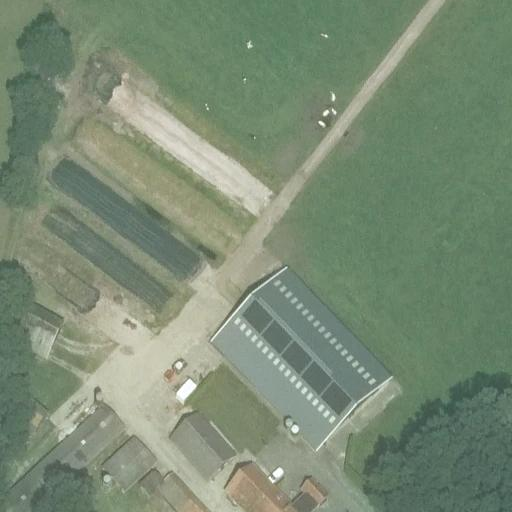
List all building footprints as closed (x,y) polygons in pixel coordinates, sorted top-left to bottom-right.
[(146,118),(153,126),(165,114),(158,106),(146,118)] [(114,168),(132,146),(116,133),(98,156),(114,168)] [(285,276),(213,346),(317,453),(389,382),(285,276)] [(50,357),(65,329),(22,305),(7,333),(50,357)] [(203,395),(216,376),(206,369),(192,387),(203,395)] [(22,453),(50,419),(30,404),(27,408),(14,397),(4,410),(8,414),(1,423),(9,429),(3,437),(22,453)] [(0,511),(39,511),(125,432),(104,409),(0,506),(0,511)] [(208,485),(237,460),(199,416),(170,441),(208,485)] [(125,496),(157,466),(134,441),(101,471),(125,496)] [(226,496),(241,511),(293,511),(294,511),(253,469),(226,496)] [(312,483),(302,493),(319,511),(329,501),(312,483)]
